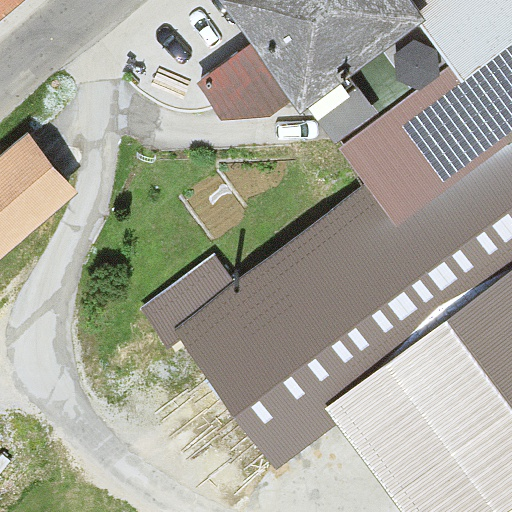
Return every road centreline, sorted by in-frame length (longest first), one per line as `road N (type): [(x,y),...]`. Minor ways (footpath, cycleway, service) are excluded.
road 1 (residential): [(127,93),(20,373)]
road 2 (residential): [(20,373),(107,446),(231,511)]
road 3 (residential): [(127,93),(180,127),(304,125)]
road 4 (tertiary): [(0,85),(100,1)]
